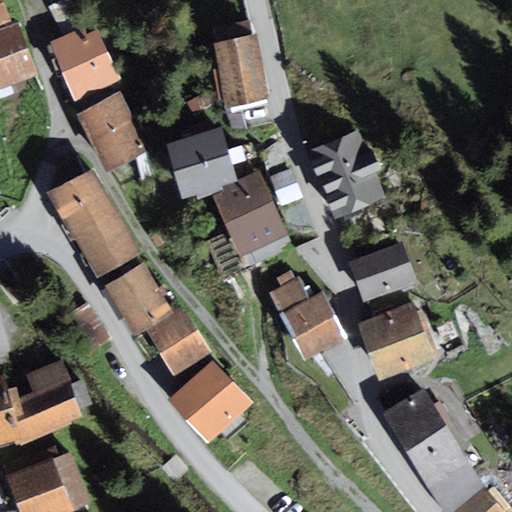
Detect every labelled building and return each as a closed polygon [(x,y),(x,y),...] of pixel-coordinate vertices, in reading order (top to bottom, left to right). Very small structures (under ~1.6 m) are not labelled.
[(2,0),(0,0),(0,29),(12,24),(2,0)] [(0,35),(0,91),(40,75),(20,27),(0,35)] [(97,31),(57,48),(79,99),(119,82),(97,31)] [(255,39),(218,47),(230,106),(268,98),(255,39)] [(125,98),(83,119),(109,173),(151,153),(125,98)] [(361,132),(313,152),(340,219),(388,200),(361,132)] [(220,133),(172,147),(186,193),(234,178),(220,133)] [(292,170),(270,178),(281,208),(303,200),(292,170)] [(95,175),(52,199),(98,278),(140,253),(95,175)] [(262,178),(219,197),(245,255),(288,235),(262,178)] [(402,247),(354,264),(369,303),(416,286),(402,247)] [(144,265),(108,285),(134,331),(170,310),(144,265)] [(273,296),(283,316),(311,302),(301,282),(273,296)] [(283,316),(307,363),(348,343),(324,296),(311,302),(283,316)] [(384,382),(435,363),(415,308),(364,326),(384,382)] [(182,312),(150,331),(173,368),(205,348),(182,312)] [(18,430),(22,439),(86,413),(63,356),(4,380),(19,429),(18,430)] [(211,361),(174,393),(210,436),(247,405),(211,361)] [(0,435),(18,430),(19,429),(4,380),(0,369),(0,435)] [(468,464),(426,394),(389,416),(432,486),(468,464)] [(468,464),(432,486),(447,511),(464,511),(486,492),(468,464)] [(54,465),(13,481),(25,511),(66,511),(71,510),(54,465)] [(504,511),(486,492),(464,511),(504,511)]
